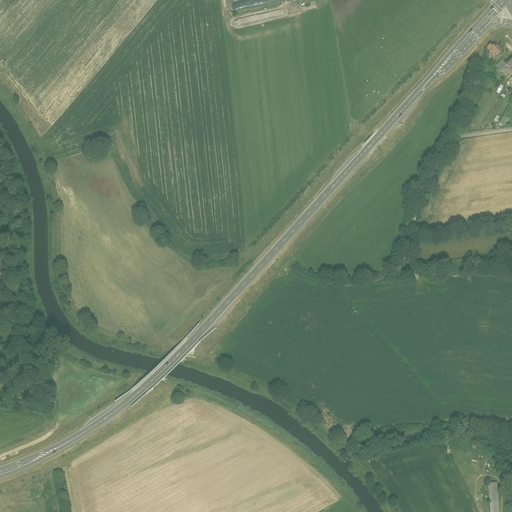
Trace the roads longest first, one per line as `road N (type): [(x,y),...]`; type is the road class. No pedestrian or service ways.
road 1 (primary): [(0,473),(63,445),(138,395),(467,39)]
road 2 (track): [(286,268),(345,286),(388,276),(453,141),(511,129)]
road 3 (track): [(0,457),(124,381)]
